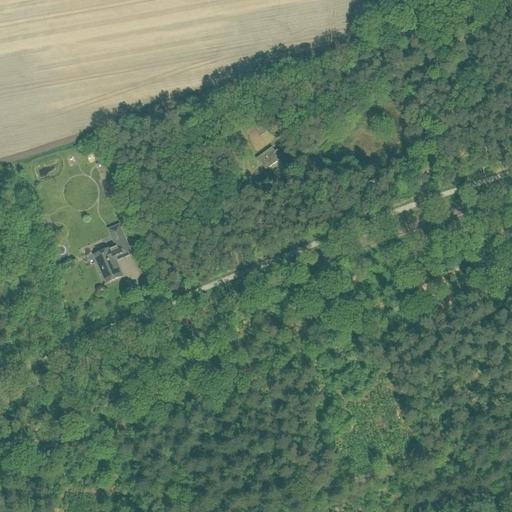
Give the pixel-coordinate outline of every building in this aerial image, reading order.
[(255,130),(260,137),(264,134),(260,128),(255,130)] [(241,140),(235,131),(230,134),(237,144),(241,140)] [(279,149),(276,151),(272,147),(257,159),(266,171),(285,157),(279,149)] [(51,232),(43,214),(35,218),(43,236),(51,232)] [(110,231),(117,247),(96,257),(107,282),(122,276),(115,260),(131,253),(119,227),(110,231)] [(125,268),(138,262),(137,259),(123,266),(125,268)]
